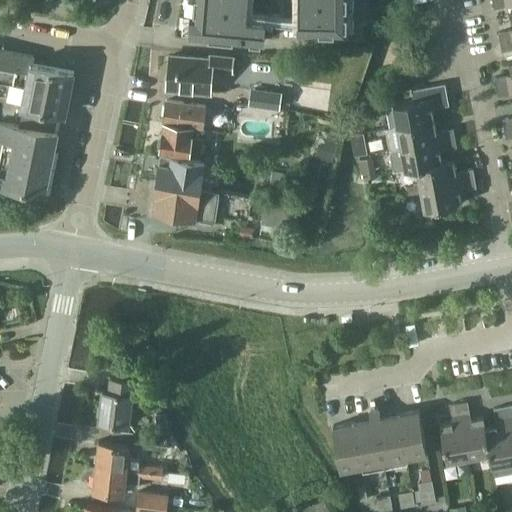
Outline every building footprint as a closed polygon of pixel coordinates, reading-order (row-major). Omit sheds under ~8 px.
[(191,14),(190,30),(263,36),(265,18),(244,16),(245,0),(297,0),(297,27),(347,27),(346,0),(197,0),(196,15),(191,14)] [(510,3),(511,13),(511,0),(492,0),(493,6),(510,3)] [(511,31),(498,34),(500,41),(511,38),(511,31)] [(511,46),(511,38),(500,41),(501,49),(511,46)] [(0,48),(0,99),(3,100),(3,101),(57,112),(65,114),(74,70),(32,61),(33,55),(0,48)] [(233,56),(221,55),(212,54),(211,58),(170,56),(168,88),(210,90),(212,68),(232,69),(233,56)] [(511,61),(509,62),(511,75),(495,78),(496,86),(511,82),(511,61)] [(511,82),(496,86),(497,93),(511,90),(511,82)] [(415,100),(386,105),(390,127),(434,118),(432,105),(448,102),(445,84),(426,88),(413,90),(415,100)] [(321,113),(325,92),(294,87),(290,108),(321,113)] [(279,108),(281,91),(250,88),(248,104),(279,108)] [(166,100),(163,121),(202,127),(205,105),(166,100)] [(3,101),(1,114),(0,117),(0,180),(46,190),(58,130),(54,130),(57,112),(3,101)] [(387,127),(386,132),(388,145),(391,149),(455,137),(453,130),(437,133),(434,118),(390,127),(387,127)] [(511,118),(502,121),(504,128),(511,126),(511,118)] [(205,127),(202,127),(163,121),(159,150),(189,154),(190,150),(201,152),(205,127)] [(329,161),(334,140),(319,136),(314,157),(329,161)] [(391,149),(390,154),(392,167),(395,171),(405,169),(417,167),(416,165),(442,161),(440,148),(456,145),(455,137),(391,149)] [(365,144),(352,146),(354,155),(366,153),(365,144)] [(361,154),(362,173),(377,172),(376,153),(361,154)] [(161,155),(157,182),(200,189),(200,186),(204,161),(161,155)] [(406,185),(407,190),(474,177),(473,170),(457,173),(454,158),(442,161),(416,165),(417,167),(419,183),(406,185)] [(270,184),(290,187),(292,173),(272,170),(270,184)] [(476,185),(474,177),(407,190),(405,190),(406,195),(421,192),(424,209),(462,202),(459,188),(476,185)] [(247,217),(251,194),(200,186),(200,189),(157,182),(152,210),(215,220),(216,212),(247,217)] [(266,200),(262,222),(284,226),(294,205),(266,200)] [(98,420),(129,424),(134,378),(111,375),(109,388),(102,387),(98,420)] [(467,400),(458,402),(468,456),(488,452),(483,426),(485,426),(483,414),(471,417),(467,400)] [(446,460),(468,456),(458,402),(449,404),(452,420),(439,422),(446,460)] [(511,403),(503,406),(511,456),(511,403)] [(493,475),(511,472),(511,456),(503,406),(493,407),(496,424),(485,426),(483,426),(488,452),(491,465),(493,475)] [(419,409),(397,413),(406,463),(407,463),(405,456),(427,452),(419,409)] [(397,413),(381,416),(376,417),(385,467),(406,463),(397,413)] [(385,467),(376,417),(370,418),(354,421),(363,470),(363,471),(385,467)] [(340,468),(361,464),(363,470),(354,421),(332,425),(340,468)] [(135,431),(133,445),(167,450),(169,436),(135,431)] [(98,439),(96,464),(138,469),(140,456),(129,455),(130,443),(98,439)] [(139,476),(149,477),(151,465),(140,463),(139,469),(138,475),(139,476)] [(96,464),(93,488),(124,492),(125,480),(138,482),(139,476),(138,475),(139,469),(138,469),(96,464)] [(149,477),(161,479),(162,466),(151,465),(149,477)] [(179,484),(180,474),(165,473),(164,483),(179,484)] [(434,489),(432,479),(418,482),(420,492),(434,489)] [(366,491),(365,484),(357,485),(359,492),(366,491)] [(138,489),(137,502),(167,505),(168,493),(138,489)] [(420,492),(422,503),(436,500),(434,489),(420,492)] [(413,497),(412,490),(398,492),(399,499),(413,497)] [(359,492),(360,499),(367,498),(366,491),(359,492)] [(391,501),(390,494),(376,496),(377,503),(391,501)] [(399,499),(401,506),(415,504),(413,497),(399,499)] [(377,503),(378,510),(392,508),(391,501),(377,503)] [(165,511),(167,505),(137,502),(135,511),(165,511)]
